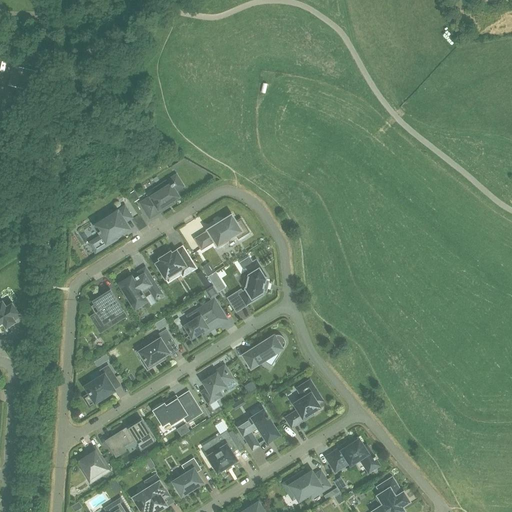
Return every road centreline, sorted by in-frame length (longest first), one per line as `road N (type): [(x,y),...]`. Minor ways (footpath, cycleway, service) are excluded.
road 1 (residential): [(290,302),(283,246),(266,218),(233,191),(212,195),(75,291),(62,435)]
road 2 (track): [(32,511),(56,156)]
road 3 (residential): [(290,302),(85,431),(62,435)]
road 4 (residential): [(361,412),(202,511)]
road 5 (residential): [(0,192),(56,156),(63,92),(87,57)]
road 6 (track): [(61,0),(65,58),(77,69),(31,59),(0,34)]
road 7 (residential): [(5,511),(15,385),(13,372),(0,365)]
road 8 (residential): [(361,412),(313,354),(290,302)]
road 9 (residential): [(443,511),(361,412)]
